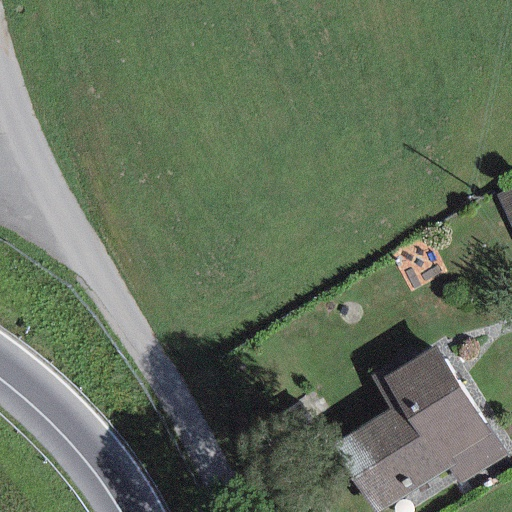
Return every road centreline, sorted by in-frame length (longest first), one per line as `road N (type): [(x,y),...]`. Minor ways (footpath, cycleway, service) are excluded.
road 1 (unclassified): [(0,77),(48,193),(151,355),(232,511)]
road 2 (motorway): [(0,357),(69,418),(140,511)]
